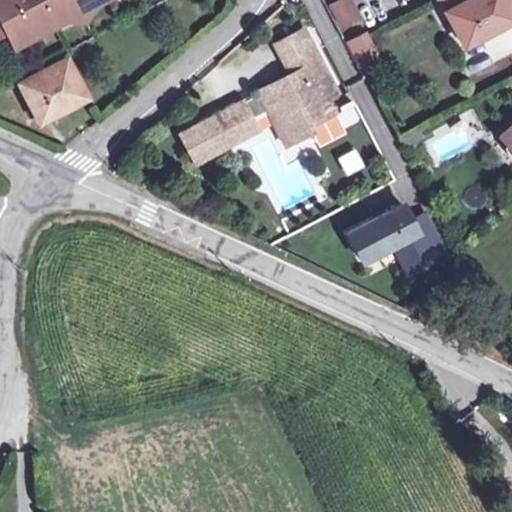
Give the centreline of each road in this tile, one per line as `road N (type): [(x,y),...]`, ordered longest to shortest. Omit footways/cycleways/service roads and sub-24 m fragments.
road 1 (residential): [(511,383),(54,169)]
road 2 (residential): [(54,169),(250,0)]
road 3 (residential): [(11,219),(0,340)]
